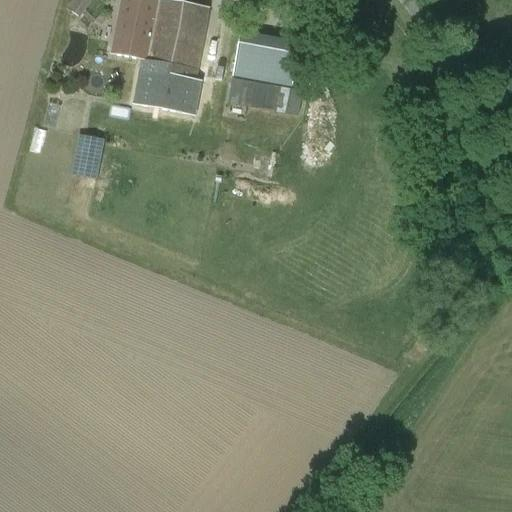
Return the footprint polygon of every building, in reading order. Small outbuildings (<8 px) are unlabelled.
[(71,0),(66,8),(81,18),(93,0),(71,0)] [(122,0),(112,54),(143,61),(147,62),(159,0),(158,0),(122,0)] [(147,62),(143,61),(134,104),(195,116),(202,78),(197,77),(210,10),(159,0),(147,62)] [(242,33),(232,77),(292,87),(302,44),(242,33)] [(71,176),(97,181),(105,140),(79,135),(71,176)]
